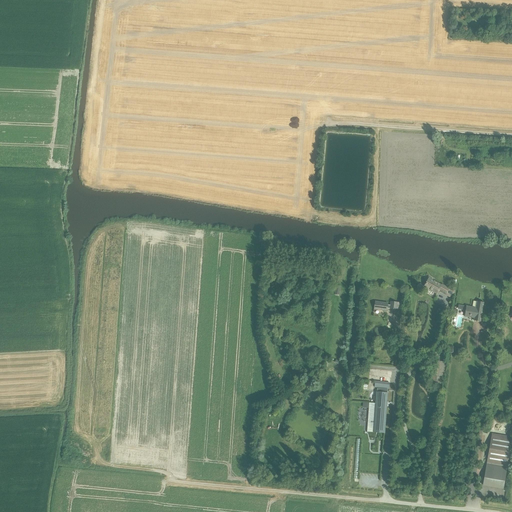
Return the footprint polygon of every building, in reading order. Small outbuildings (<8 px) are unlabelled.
[(427,282),(424,286),(437,293),(439,290),(445,294),(450,297),(453,291),(448,288),(441,284),(441,285),(433,281),(433,280),(433,279),(429,277),(428,277),(426,280),(426,282),(427,282)] [(387,303),(375,301),(374,308),(387,310),(387,308),(401,310),(402,303),(391,302),(390,305),(387,305),(387,303)] [(480,321),(484,302),(477,301),(476,307),(466,306),(464,316),(474,318),(473,320),(480,321)] [(389,383),(375,382),(375,387),(377,387),(376,403),(369,403),(367,432),(384,433),(388,393),(389,383)] [(492,434),(483,485),(503,489),(507,468),(511,437),(492,434)]
